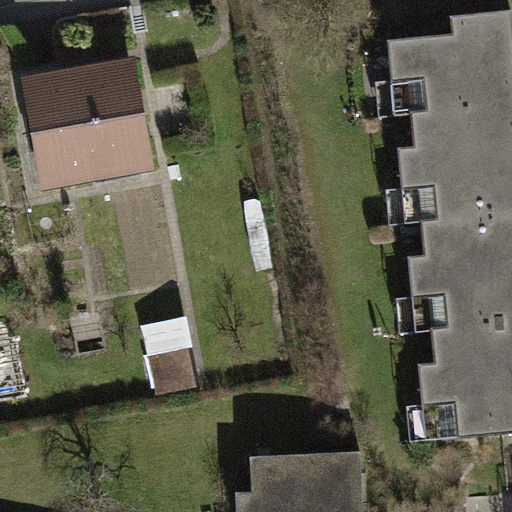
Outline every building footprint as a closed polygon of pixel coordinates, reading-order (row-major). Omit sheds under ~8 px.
[(419,190),(422,223),(511,214),(511,11),(451,17),(453,35),(388,42),(392,82),(393,83),(408,82),(411,116),(415,148),(399,149),(403,189),(403,192),(419,190)] [(131,66),(29,83),(39,136),(54,133),(62,177),(148,163),(131,66)] [(380,118),(411,116),(408,82),(393,83),(392,82),(377,83),(380,118)] [(54,133),(39,136),(47,181),(62,177),(54,133)] [(390,227),(422,223),(419,190),(403,192),(403,189),(386,190),(390,227)] [(511,214),(422,223),(425,256),(409,258),(413,298),(413,300),(429,298),(432,332),(435,363),(419,365),(423,405),(423,407),(440,405),(443,439),(443,440),(511,433),(511,214)] [(401,334),(432,332),(429,298),(413,300),(413,298),(397,299),(401,334)] [(101,311),(70,316),(74,341),(105,337),(101,311)] [(181,323),(155,327),(159,353),(185,348),(181,323)] [(411,442),(443,439),(440,405),(423,407),(423,405),(407,406),(411,442)] [(363,511),(361,452),(251,457),(253,492),(237,493),(237,511),(363,511)]
